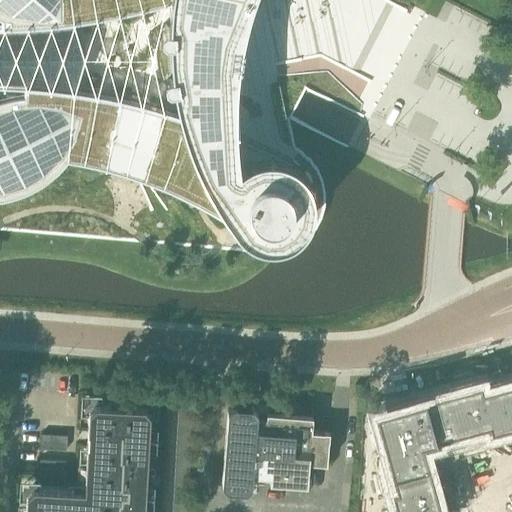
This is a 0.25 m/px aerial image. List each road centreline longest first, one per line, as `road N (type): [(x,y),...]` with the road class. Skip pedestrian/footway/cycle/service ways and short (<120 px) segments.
road 1 (unclassified): [(0,329),(338,353),(396,350),(473,325)]
road 2 (unknown): [(396,350),(387,511)]
